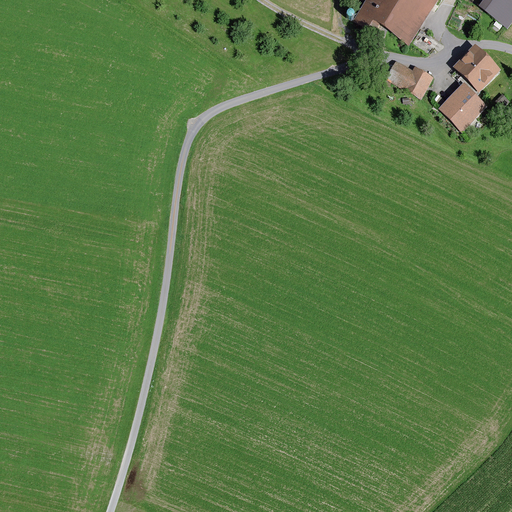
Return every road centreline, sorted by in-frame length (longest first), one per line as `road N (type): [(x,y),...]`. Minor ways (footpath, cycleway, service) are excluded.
road 1 (unclassified): [(383,58),(227,104),(191,133),(156,340),(110,511)]
road 2 (track): [(260,0),(383,58)]
road 3 (residential): [(511,49),(477,44),(433,60),(383,58)]
